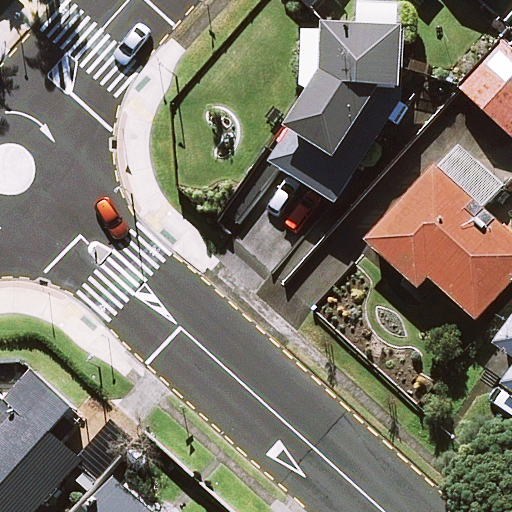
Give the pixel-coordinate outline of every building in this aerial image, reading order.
[(329,40),(313,39),(307,113),(274,166),(339,208),(393,123),(375,112),(387,93),(405,94),(410,35),(351,31),(330,29),(329,40)] [(511,50),(504,43),(462,90),(511,136),(511,50)] [(504,190),(458,149),(372,246),(421,290),(430,279),(479,322),(511,284),(511,235),(485,212),(504,190)] [(511,329),(499,347),(511,356),(511,376),(505,387),(511,392),(511,329)] [(0,511),(35,511),(86,455),(53,426),(76,399),(35,363),(0,403),(0,511)] [(162,511),(116,470),(78,511),(162,511)]
